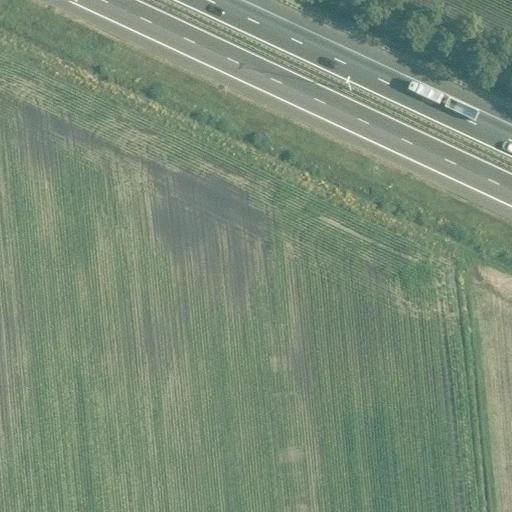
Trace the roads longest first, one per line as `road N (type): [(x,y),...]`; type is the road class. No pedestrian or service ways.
road 1 (motorway): [(89,0),(511,197)]
road 2 (motorway): [(511,131),(225,0)]
road 3 (track): [(511,66),(368,0)]
